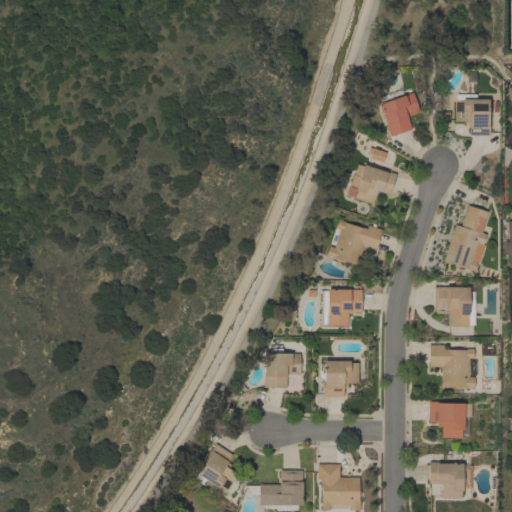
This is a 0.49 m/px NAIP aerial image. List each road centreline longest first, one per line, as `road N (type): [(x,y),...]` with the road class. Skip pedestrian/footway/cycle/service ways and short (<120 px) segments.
road 1 (residential): [(438,170),(397,283),(393,511)]
road 2 (residential): [(393,430),(266,429)]
